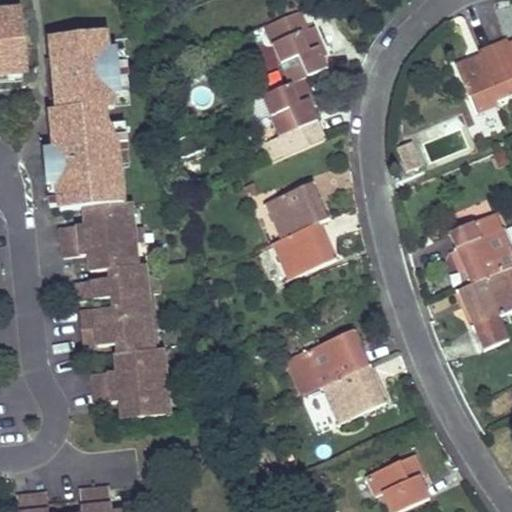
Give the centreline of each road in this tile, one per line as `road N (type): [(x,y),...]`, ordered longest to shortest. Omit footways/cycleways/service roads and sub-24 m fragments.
road 1 (residential): [(438,0),(411,24),(376,85),(376,199),(420,348),(511,504)]
road 2 (residential): [(0,458),(28,448),(58,418),(36,356),(23,240),(0,198)]
